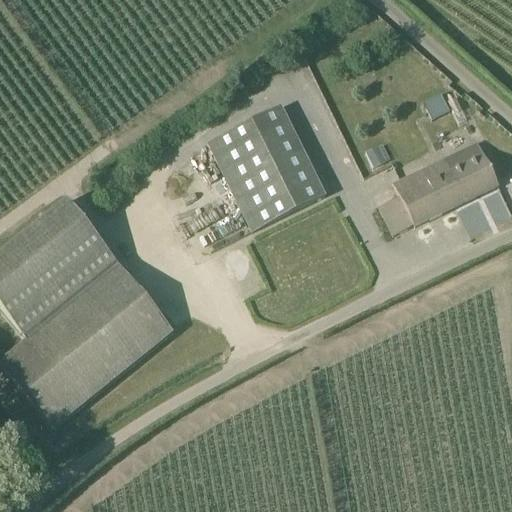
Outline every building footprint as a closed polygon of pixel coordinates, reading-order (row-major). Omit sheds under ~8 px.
[(444,105),(440,97),(422,105),(426,114),(444,105)] [(207,146),(210,151),(203,154),(209,166),(215,163),(251,235),(323,200),(279,110),(207,146)] [(413,230),(497,189),(482,159),(476,146),(392,187),(398,200),(378,210),(392,239),(412,230),(413,230)] [(0,257),(0,313),(24,344),(117,268),(66,205),(0,257)] [(172,336),(117,268),(24,344),(0,362),(0,367),(53,433),(172,336)] [(3,327),(0,329),(0,358),(17,343),(3,327)]
